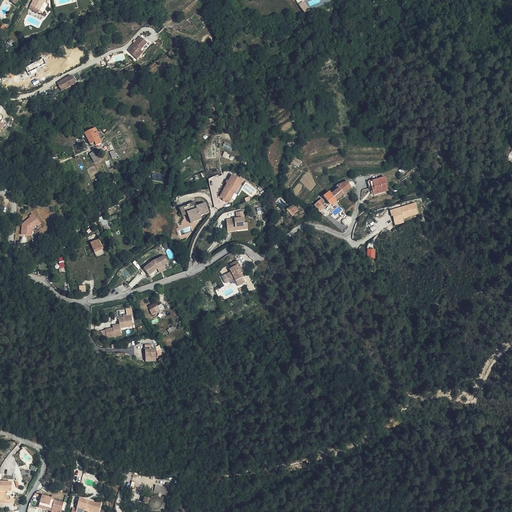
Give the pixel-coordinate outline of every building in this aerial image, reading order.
[(45,1),(46,0),(36,0),(34,4),(37,6),(35,9),(40,12),(41,10),(42,10),(47,3),(45,1)] [(299,5),(305,13),(310,9),(304,1),(299,5)] [(142,34),(140,36),(147,42),(142,48),(145,51),(152,43),(142,34)] [(147,42),(140,36),(128,50),(138,58),(145,51),(142,48),(147,42)] [(57,82),(62,90),(76,82),(71,74),(57,82)] [(97,137),(102,134),(100,128),(90,135),(96,145),(99,143),(97,139),(97,137)] [(103,136),(97,139),(99,143),(100,147),(106,144),(103,136)] [(231,150),(233,147),(225,142),(223,146),(231,150)] [(96,162),(101,159),(95,151),(90,154),(96,162)] [(196,180),(207,177),(205,172),(194,175),(196,180)] [(238,192),(243,183),(245,179),(233,173),(228,183),(226,188),(220,197),(230,202),(236,191),(238,192)] [(376,188),(373,190),(374,195),(389,190),(385,177),(373,181),(375,186),(376,188)] [(339,189),(343,195),(351,188),(346,183),(342,186),(339,189)] [(331,195),(336,201),(343,195),(339,189),(335,192),(331,195)] [(331,205),(336,201),(331,195),(329,193),(324,197),(331,205)] [(324,205),(323,203),(321,200),(315,205),(319,209),(324,205)] [(180,209),(182,214),(190,211),(194,221),(202,218),(200,215),(209,211),(206,203),(197,206),(197,204),(191,207),(190,205),(180,209)] [(415,203),(390,211),(391,216),(393,216),(396,224),(404,222),(403,217),(418,213),(415,203)] [(298,205),(293,209),(297,214),(302,209),(298,205)] [(190,211),(182,214),(182,216),(188,213),(191,222),(194,221),(190,211)] [(23,223),(22,234),(32,235),(33,229),(40,223),(33,214),(31,215),(32,216),(23,223)] [(240,231),(241,233),(254,233),(254,227),(251,227),(251,215),(242,215),(242,222),(232,222),(233,231),(240,231)] [(99,239),(91,242),(95,252),(103,249),(99,239)] [(165,255),(154,260),(144,268),(149,275),(158,268),(169,265),(165,255)] [(244,271),(246,270),(244,265),(237,269),(234,270),(235,273),(226,277),(229,284),(239,279),(243,286),(250,283),(245,274),(244,271)] [(166,308),(163,309),(155,312),(154,312),(157,318),(168,313),(166,308)] [(132,317),(128,318),(124,319),(119,320),(120,324),(112,325),(113,327),(106,329),(107,337),(122,334),(121,328),(134,326),(132,317)] [(151,348),(145,349),(146,361),(157,360),(156,348),(151,349),(151,348)] [(11,491),(11,482),(0,482),(0,503),(12,504),(13,491),(11,491)] [(151,492),(165,495),(166,489),(153,485),(151,492)] [(60,511),(64,501),(55,499),(51,498),(52,496),(42,494),(39,503),(49,506),(49,504),(53,505),(51,509),(51,511),(53,511),(60,511)] [(72,506),(70,511),(83,511),(85,509),(97,511),(98,511),(102,501),(97,499),(96,502),(79,497),(76,507),(72,506)] [(148,499),(143,497),(142,503),(147,505),(148,508),(150,510),(153,511),(156,510),(158,509),(160,506),(160,503),(159,501),(158,498),(155,497),(152,497),(148,499)]
